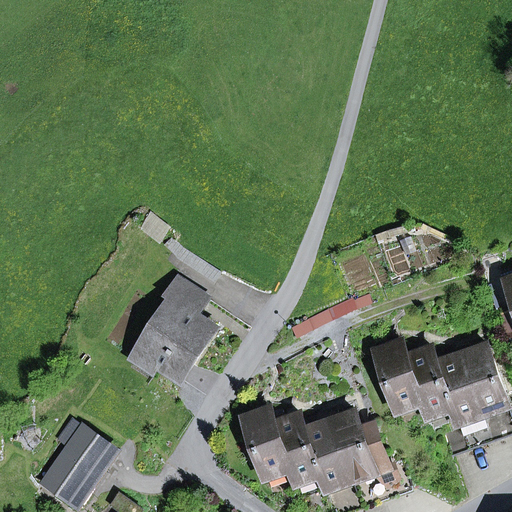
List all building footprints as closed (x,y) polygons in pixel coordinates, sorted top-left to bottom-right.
[(148,231),(160,241),(169,230),(157,219),(148,231)] [(180,255),(184,250),(172,239),(166,246),(177,256),(179,254),(180,255)] [(216,282),(222,274),(184,250),(180,255),(179,254),(177,256),(216,282)] [(161,366),(183,381),(217,329),(200,318),(187,310),(198,293),(179,281),(168,299),(173,302),(140,353),(161,366)] [(187,310),(200,318),(210,301),(198,293),(187,310)] [(299,338),(353,312),(350,303),(355,302),(358,310),(373,304),(369,293),(349,301),(294,328),(299,338)] [(378,352),(399,411),(424,402),(425,402),(409,357),(410,357),(405,342),(378,352)] [(510,405),(489,346),(464,355),(485,414),(510,405)] [(426,408),(429,417),(454,408),(455,408),(439,363),(440,363),(434,348),(410,357),(409,357),(425,402),(424,402),(426,408)] [(156,375),(161,366),(140,353),(135,361),(156,375)] [(456,414),(459,423),(485,414),(464,355),(440,363),(439,363),(455,408),(454,408),(456,414)] [(399,411),(402,417),(426,408),(424,402),(399,411)] [(495,417),(511,410),(510,405),(485,414),(459,423),(461,429),(478,423),(495,417)] [(429,417),(431,423),(456,414),(454,408),(429,417)] [(247,418),(268,477),(292,469),(293,468),(277,424),(278,424),(273,409),(247,418)] [(511,410),(495,417),(502,438),(511,434),(511,410)] [(378,471),(387,468),(390,467),(375,424),(363,428),(358,412),(342,418),(339,411),(330,414),(353,480),(378,471)] [(325,481),(328,489),(353,480),(330,414),(321,417),(323,424),(308,430),(307,430),(323,474),(322,475),(325,481)] [(294,475),(297,483),(322,475),(323,474),(307,430),(308,430),(303,415),(278,424),(277,424),(293,468),(292,469),(294,475)] [(478,423),(486,443),(502,438),(495,417),(478,423)] [(47,482),(80,505),(118,452),(74,421),(62,439),(72,446),(47,482)] [(461,429),(469,449),(486,443),(478,423),(461,429)] [(445,435),(452,455),(469,449),(461,429),(445,435)] [(387,468),(397,495),(414,489),(405,462),(390,467),(387,468)] [(388,498),(397,495),(387,468),(378,471),(381,477),(388,498)] [(268,477),(270,483),(294,475),(292,469),(268,477)] [(364,483),(381,477),(378,471),(353,480),(328,489),(330,495),(347,489),(364,483)] [(297,483),(300,489),(325,481),(322,475),(297,483)] [(371,504),(388,498),(381,477),(364,483),(371,504)] [(347,489),(354,510),(371,504),(364,483),(347,489)] [(330,495),(335,511),(349,511),(354,510),(347,489),(330,495)] [(114,505),(123,511),(143,511),(144,511),(122,495),(114,505)]
